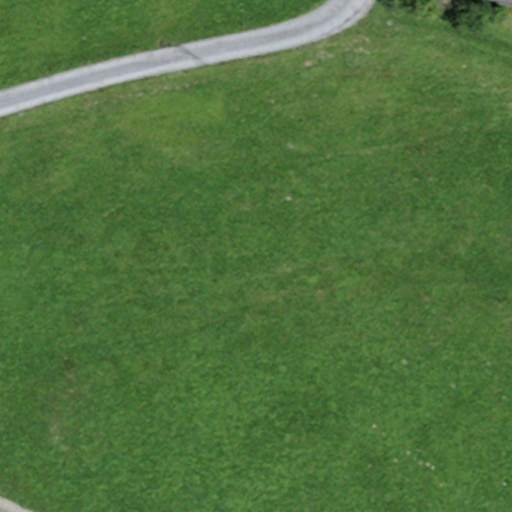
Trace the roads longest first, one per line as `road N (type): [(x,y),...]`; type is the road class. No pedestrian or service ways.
road 1 (track): [(0,100),(116,64),(308,21),(344,0)]
road 2 (track): [(511,55),(337,8)]
